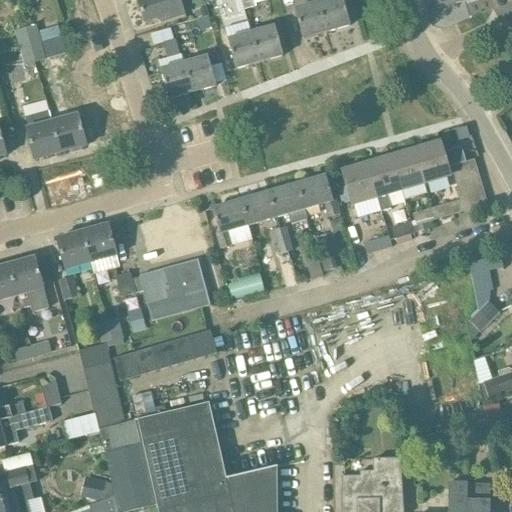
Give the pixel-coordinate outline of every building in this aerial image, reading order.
[(135,0),(143,24),(162,18),(164,22),(185,15),(182,7),(187,5),(185,0),(135,0)] [(241,0),(244,11),(256,8),(254,2),(261,0),(241,0)] [(333,0),(318,4),(326,34),(350,28),(342,0),(333,0)] [(436,0),(440,10),(465,2),(464,0),(436,0)] [(326,34),(318,4),(295,11),(303,40),(326,34)] [(37,25),(26,28),(31,46),(42,43),(39,32),(37,25)] [(57,27),(43,31),(46,42),(60,38),(57,27)] [(20,49),(31,46),(26,28),(15,31),(20,49)] [(169,28),(149,33),(152,44),(172,39),(169,28)] [(275,29),(251,35),(259,64),(283,58),(275,29)] [(236,71),(259,64),(251,35),(228,42),(236,71)] [(60,38),(46,42),(51,59),(65,55),(64,51),(60,38)] [(42,43),(31,46),(36,63),(47,60),(42,43)] [(31,46),(20,49),(24,66),(27,66),(36,63),(31,46)] [(192,94),(184,65),(181,55),(158,61),(168,100),(192,94)] [(207,58),(184,65),(192,94),(215,87),(207,58)] [(80,116),(53,124),(61,154),(88,146),(80,116)] [(39,127),(26,131),(34,161),(61,154),(53,124),(39,127)] [(450,168),(466,163),(462,147),(442,153),(440,144),(416,151),(425,185),(450,178),(447,168),(450,168)] [(416,151),(392,158),(402,192),(425,185),(416,151)] [(402,192),(392,158),(368,165),(378,199),(377,199),(381,212),(390,210),(386,196),(402,192)] [(450,168),(454,179),(477,172),(474,160),(466,163),(450,168)] [(354,206),(377,199),(378,199),(368,165),(344,173),(354,206)] [(454,179),(457,190),(480,183),(477,172),(454,179)] [(298,187),(305,212),(324,206),(327,218),(339,215),(335,200),(333,201),(326,178),(298,187)] [(457,190),(460,201),(484,194),(480,183),(457,190)] [(298,187),(270,195),(277,220),(288,217),(291,225),(307,220),(305,212),(298,187)] [(460,201),(463,212),(487,205),(484,194),(460,201)] [(242,203),(249,228),(277,220),(270,195),(242,203)] [(436,221),(463,212),(460,201),(433,209),(436,221)] [(249,228),(242,203),(213,211),(220,234),(216,235),(220,250),(233,246),(229,234),(249,228)] [(436,221),(433,209),(412,215),(416,227),(436,221)] [(411,223),(391,229),(394,240),(397,239),(399,246),(411,242),(410,236),(414,235),(411,223)] [(110,227),(83,234),(92,265),(118,257),(110,227)] [(293,251),(286,228),(274,232),(280,254),(293,251)] [(92,265),(83,234),(57,242),(65,272),(92,265)] [(392,248),(389,236),(364,243),(367,255),(392,248)] [(336,270),(331,252),(319,256),(324,273),(336,270)] [(323,277),(317,257),(306,260),(311,280),(323,277)] [(36,260),(9,267),(17,298),(18,298),(21,309),(31,306),(33,313),(49,308),(44,289),(36,260)] [(197,262),(140,278),(144,292),(152,322),(203,308),(209,307),(203,286),(197,262)] [(0,269),(0,302),(17,298),(9,267),(0,269)] [(129,274),(115,278),(121,299),(144,292),(140,278),(136,279),(131,280),(129,274)] [(80,297),(74,276),(59,280),(65,301),(80,297)] [(477,310),(466,321),(471,343),(500,313),(490,303),(487,300),(477,310)] [(107,323),(112,341),(123,339),(118,320),(107,323)] [(101,344),(112,341),(107,323),(96,325),(101,344)] [(210,332),(114,360),(121,382),(216,354),(211,338),(210,332)] [(49,342),(31,347),(35,359),(52,354),(49,342)] [(106,346),(80,353),(100,432),(126,425),(106,346)] [(35,359),(31,347),(13,352),(17,364),(35,359)] [(511,391),(511,380),(510,375),(484,385),(489,400),(511,391)] [(62,405),(56,383),(42,390),(48,409),(62,405)] [(395,394),(381,390),(382,411),(396,409),(395,394)] [(0,422),(26,415),(23,404),(0,409),(0,422)] [(114,497),(113,497),(116,511),(275,511),(275,470),(303,463),(303,462),(225,480),(209,406),(167,416),(164,407),(155,410),(157,419),(135,424),(124,426),(99,432),(114,497)] [(26,415),(0,422),(0,450),(6,449),(6,447),(19,444),(15,431),(53,422),(50,409),(29,414),(26,415)] [(492,441),(487,414),(467,418),(467,443),(492,441)] [(404,511),(401,460),(373,461),(373,474),(360,474),(360,479),(342,479),(342,511),(404,511)] [(13,498),(0,501),(0,511),(44,511),(41,500),(33,502),(29,485),(36,483),(32,467),(25,469),(5,474),(9,490),(11,490),(13,498)] [(467,511),(468,485),(449,485),(448,511),(467,511)] [(490,485),(468,485),(467,511),(489,511),(490,502),(490,485)] [(116,511),(113,497),(90,506),(92,509),(84,511),(116,511)]
